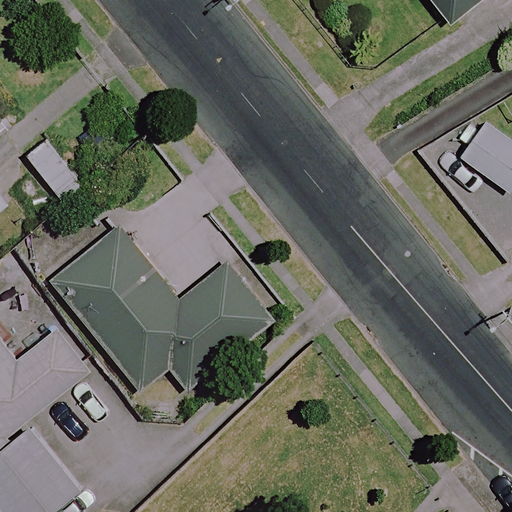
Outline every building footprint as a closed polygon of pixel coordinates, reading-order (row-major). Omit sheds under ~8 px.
[(434,0),(455,27),(489,0),(434,0)] [(511,195),(511,138),(488,121),(460,160),(511,196),(511,195)] [(0,213),(11,204),(0,190),(0,213)] [(182,303),(121,228),(56,281),(144,390),(172,367),(190,390),(276,320),(230,264),(182,303)] [(17,356),(0,334),(0,502),(7,511),(54,511),(77,494),(22,426),(91,371),(54,326),(17,356)]
